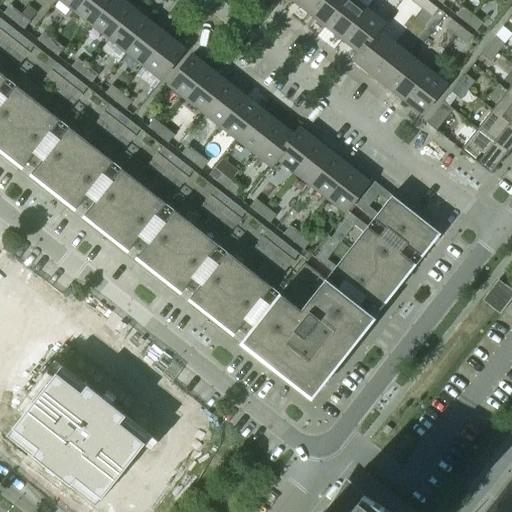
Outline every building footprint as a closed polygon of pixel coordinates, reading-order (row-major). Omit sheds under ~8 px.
[(60,0),(76,12),(85,0),(60,0)] [(93,26),(113,0),(85,0),(76,12),(93,26)] [(110,39),(133,10),(120,0),(113,0),(93,26),(110,39)] [(292,0),(309,13),(319,0),(292,0)] [(326,26),(346,0),(319,0),(309,13),(326,26)] [(343,40),(366,11),(352,0),(346,0),(326,26),(343,40)] [(421,9),(428,1),(426,0),(412,0),(411,1),(421,9)] [(431,17),(438,9),(428,1),(421,9),(431,17)] [(13,22),(20,13),(9,5),(3,13),(13,22)] [(472,15),(462,7),(455,15),(465,23),(472,15)] [(127,53),(150,24),(133,10),(110,39),(127,53)] [(378,32),(384,25),(366,11),(343,40),(359,52),(353,59),(354,61),(377,32),(378,32)] [(23,30),(30,21),(20,13),(13,22),(23,30)] [(476,31),(482,23),(472,15),(465,23),(476,31)] [(34,46),(0,19),(0,51),(18,66),(34,46)] [(455,36),(462,28),(451,20),(445,28),(455,36)] [(144,66),(167,37),(150,24),(127,53),(144,66)] [(472,36),(462,28),(455,36),(465,44),(472,36)] [(54,40),(43,32),(37,40),(47,48),(54,40)] [(371,74),(394,45),(378,32),(377,32),(354,61),(371,74)] [(161,80),(184,51),(167,37),(144,66),(161,80)] [(504,44),(495,37),(488,46),(497,53),(504,44)] [(57,56),(64,48),(54,40),(47,48),(57,56)] [(388,87),(411,58),(394,45),(371,74),(388,87)] [(497,53),(488,46),(481,55),(490,62),(497,53)] [(186,99),(209,70),(191,56),(168,85),(186,99)] [(405,101),(428,72),(411,58),(388,87),(405,101)] [(81,75),(88,67),(77,59),(71,67),(81,75)] [(71,107),(87,87),(56,64),(41,84),(71,107)] [(91,83),(98,75),(88,67),(81,75),(91,83)] [(203,113),(226,84),(209,70),(186,99),(203,113)] [(422,114),(445,85),(428,72),(405,101),(422,114)] [(474,82),(465,74),(458,83),(467,91),(474,82)] [(460,100),(467,91),(458,83),(451,92),(460,100)] [(220,126),(243,97),(226,84),(203,113),(220,126)] [(0,146),(25,166),(60,121),(15,85),(0,104),(0,146)] [(122,94),(111,85),(105,94),(115,102),(122,94)] [(511,95),(507,91),(492,110),(511,125),(511,95)] [(125,110),(131,102),(122,94),(115,102),(125,110)] [(237,139),(260,110),(243,97),(220,126),(237,139)] [(139,129),(109,105),(94,125),(124,149),(139,129)] [(436,131),(450,113),(440,106),(426,124),(436,131)] [(254,153),(277,124),(260,110),(237,139),(254,153)] [(511,125),(492,110),(477,129),(507,152),(511,145),(511,125)] [(157,135),(164,127),(153,119),(147,127),(157,135)] [(277,159),(300,130),(298,128),(292,136),(277,124),(254,153),(272,167),(278,159),(277,159)] [(77,208),(113,163),(68,127),(32,172),(77,208)] [(174,135),(164,127),(157,135),(167,143),(174,135)] [(507,152),(477,129),(460,150),(474,161),(487,171),(490,174),(500,161),(501,162),(502,163),(510,153),(507,152)] [(294,172),(317,143),(300,130),(277,159),(278,159),(294,172)] [(311,185),(334,156),(317,143),(294,172),(311,185)] [(198,154),(187,146),(181,154),(191,162),(198,154)] [(176,191),(192,171),(162,147),(146,167),(176,191)] [(201,170),(208,162),(198,154),(191,162),(201,170)] [(328,199),(351,170),(334,156),(311,185),(328,199)] [(130,249),(166,204),(121,169),(85,214),(130,249)] [(345,212),(368,183),(351,170),(328,199),(345,212)] [(232,181),(221,172),(215,181),(225,189),(232,181)] [(242,188),(232,181),(225,189),(235,197),(242,188)] [(415,215),(374,182),(356,206),(418,255),(437,231),(415,215)] [(245,212),(215,189),(199,208),(229,232),(245,212)] [(266,207),(255,199),(249,207),(259,216),(266,207)] [(276,215),(266,207),(259,216),(269,223),(276,215)] [(183,291),(219,246),(174,210),(138,255),(183,291)] [(412,262),(350,214),(314,259),(377,308),(412,262)] [(293,242),(299,234),(289,226),(283,234),(293,242)] [(298,254),(268,230),(252,250),(282,274),(298,254)] [(303,250),(310,242),(299,234),(293,242),(303,250)] [(272,287),(226,252),(191,297),(236,333),(272,287)] [(375,319),(370,315),(304,263),(239,344),(311,400),(375,319)] [(499,315),(511,298),(511,290),(499,281),(501,279),(499,277),(479,302),(481,304),(483,302),(499,315)] [(97,511),(152,441),(60,369),(5,438),(97,511)] [(389,511),(363,495),(359,501),(345,490),(327,511),(325,511),(324,511),(389,511)]
